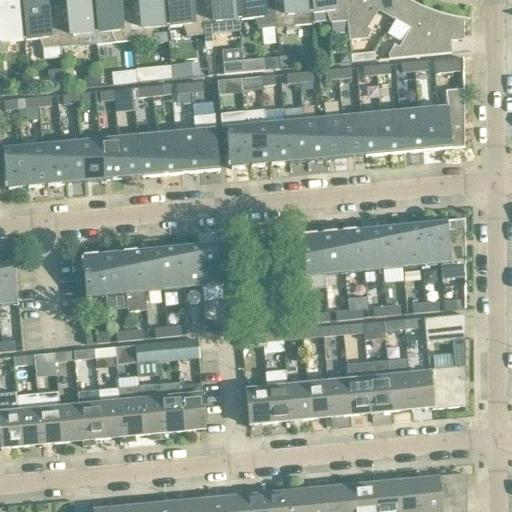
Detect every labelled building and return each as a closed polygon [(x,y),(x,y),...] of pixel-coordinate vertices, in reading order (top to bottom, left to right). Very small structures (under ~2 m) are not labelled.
[(69,7),(57,8),(61,49),(79,47),(97,46),(92,0),(81,0),(68,1),(69,7)] [(115,44),(132,42),(129,2),(117,3),(116,0),(92,0),(97,46),(115,44)] [(152,29),(167,28),(164,0),(140,0),(141,0),(129,2),(132,42),(150,41),(152,29)] [(164,0),(167,28),(182,27),(186,37),(204,35),(200,0),(164,0)] [(200,0),(204,35),(206,51),(212,51),(214,35),(240,32),(239,21),(236,0),(200,0)] [(258,30),(276,29),(273,0),(236,0),(239,21),(254,20),(258,30)] [(311,25),(310,15),(309,0),(273,0),(276,29),(311,25)] [(309,0),(310,15),(325,13),(330,24),(347,22),(349,41),(345,0),(309,0)] [(345,0),(349,41),(367,40),(371,32),(367,30),(378,11),(394,20),(405,0),(345,0)] [(413,4),(406,0),(405,0),(394,20),(410,30),(399,48),(394,46),(388,56),(389,60),(451,54),(450,42),(463,41),(463,21),(469,22),(470,20),(461,19),(453,18),(445,16),(437,13),(430,11),(429,11),(421,7),(413,4)] [(44,3),(20,6),(24,42),(39,40),(43,51),(44,61),(62,59),(61,49),(57,8),(45,9),(44,3)] [(0,54),(7,54),(9,43),(24,42),(20,6),(0,7),(0,54)] [(344,53),(340,58),(340,65),(351,64),(351,56),(350,53),(344,53)] [(363,63),(375,61),(374,53),(362,55),(363,63)] [(363,63),(362,55),(351,56),(351,64),(363,63)] [(295,56),(279,57),(280,69),(296,67),(295,56)] [(434,75),(463,73),(463,59),(433,62),(434,75)] [(243,62),(244,74),(264,72),(263,60),(243,62)] [(224,76),(244,74),(243,62),(223,64),(224,76)] [(199,63),(185,65),(186,79),(200,77),(199,63)] [(428,72),(427,63),(414,64),(415,73),(428,72)] [(415,73),(414,64),(401,65),(402,74),(415,73)] [(390,75),(389,66),(376,67),(377,77),(390,75)] [(377,77),(376,67),(363,69),(364,78),(377,77)] [(351,79),(351,70),(337,71),(338,80),(351,79)] [(338,80),(337,71),(324,72),(325,81),(338,80)] [(135,72),(127,73),(128,85),(136,84),(135,72)] [(313,83),(312,74),(299,75),(300,84),(313,83)] [(300,84),(299,75),(286,76),(287,85),(300,84)] [(100,76),(84,77),(85,88),(101,86),(100,76)] [(275,86),(274,77),(261,78),(262,88),(275,86)] [(262,88),(261,78),(248,80),(249,89),(262,88)] [(64,80),(49,82),(50,92),(65,90),(64,80)] [(242,89),(241,80),(228,82),(229,91),(242,89)] [(203,93),(202,84),(189,85),(190,94),(203,93)] [(190,94),(189,85),(176,86),(177,95),(190,94)] [(165,97),(164,88),(151,89),(152,98),(165,97)] [(152,98),(151,89),(138,90),(139,99),(152,98)] [(447,108),(437,109),(441,151),(464,149),(464,90),(445,92),(447,108)] [(126,100),(126,91),(113,92),(113,101),(126,100)] [(113,101),(113,92),(100,94),(100,103),(113,101)] [(88,104),(87,95),(75,96),(76,105),(88,104)] [(76,105),(75,96),(61,97),(62,106),(76,105)] [(51,107),(50,98),(37,100),(38,109),(51,107)] [(38,109),(37,100),(24,101),(25,110),(38,109)] [(18,111),(17,101),(4,103),(5,112),(18,111)] [(437,109),(418,110),(422,153),(441,151),(437,109)] [(404,154),(422,153),(418,110),(400,112),(404,154)] [(264,112),(244,113),(249,169),(269,167),(265,125),(264,112)] [(385,156),(404,154),(400,112),(381,114),(385,156)] [(225,128),(228,155),(227,155),(228,168),(229,168),(229,170),(231,170),(231,171),(249,169),(244,113),(220,115),(221,128),(225,128)] [(381,114),(361,116),(365,158),(385,156),(381,114)] [(193,118),(195,131),(199,174),(219,172),(214,115),(213,116),(193,118)] [(365,158),(361,116),(342,117),(346,159),(365,157),(365,158)] [(342,117),(322,119),(326,161),(346,159),(342,117)] [(322,119),(303,121),(307,162),(326,161),(322,119)] [(303,121),(284,123),(288,164),(307,162),(303,121)] [(284,164),(288,164),(284,123),(265,125),(269,167),(284,165),(284,164)] [(199,174),(195,131),(176,133),(180,175),(199,174)] [(161,177),(180,175),(176,133),(157,135),(161,177)] [(161,177),(157,135),(138,137),(142,178),(142,179),(161,177)] [(122,180),(142,178),(138,137),(118,139),(122,180)] [(122,180),(118,139),(99,140),(103,182),(122,180)] [(103,182),(99,140),(80,142),(84,183),(95,182),(103,182)] [(61,144),(65,185),(84,183),(80,142),(61,144)] [(61,144),(42,146),(46,188),(61,186),(65,185),(61,144)] [(42,146),(22,148),(26,190),(46,188),(42,146)] [(26,190),(22,148),(2,150),(4,176),(5,189),(6,189),(6,191),(8,191),(8,192),(26,190)] [(436,224),(440,266),(442,281),(464,279),(465,279),(464,221),(436,224)] [(417,226),(421,268),(440,266),(436,224),(418,225),(418,226),(417,226)] [(400,228),(404,269),(421,268),(417,226),(400,228)] [(379,230),(383,271),(404,269),(400,228),(379,230)] [(360,232),(364,273),(383,271),(379,230),(360,232)] [(341,232),(345,275),(364,273),(360,232),(355,232),(355,231),(341,232)] [(320,234),(324,277),(345,275),(341,232),(320,234)] [(324,277),(320,234),(303,236),(303,237),(301,237),(301,239),(300,239),(301,252),(302,252),(305,277),(301,278),(302,291),(325,289),(324,277)] [(218,244),(198,246),(202,288),(222,286),(222,287),(218,244)] [(183,290),(202,288),(198,246),(179,248),(179,249),(183,290)] [(179,249),(160,250),(164,292),(183,290),(179,249)] [(145,294),(164,292),(160,250),(141,252),(145,294)] [(136,252),(121,253),(127,310),(127,313),(146,311),(145,294),(141,252),(136,253),(136,252)] [(121,253),(101,255),(105,298),(106,312),(127,310),(121,253)] [(105,298),(101,255),(83,257),(84,258),(82,258),(82,260),(81,260),(82,273),(83,273),(85,299),(95,298),(105,298)] [(17,307),(18,306),(14,263),(0,264),(0,307),(17,306),(17,307)] [(445,312),(458,311),(457,302),(443,303),(445,312)] [(438,304),(425,305),(426,314),(439,313),(438,304)] [(426,314),(425,305),(412,306),(413,315),(426,314)] [(387,317),(400,316),(399,307),(386,308),(387,317)] [(374,319),(387,317),(386,308),(373,310),(374,319)] [(349,321),(362,320),(361,311),(348,312),(349,321)] [(336,322),(349,321),(348,312),(335,313),(336,322)] [(317,324),(329,323),(328,314),(316,315),(317,324)] [(425,332),(465,329),(465,316),(424,320),(425,332)] [(416,321),(403,322),(404,331),(417,330),(416,321)] [(404,331),(403,322),(390,323),(391,332),(404,331)] [(206,335),(219,333),(218,324),(205,325),(206,335)] [(385,341),(383,324),(363,326),(364,335),(365,343),(385,341)] [(192,327),(193,336),(206,335),(205,325),(192,327)] [(351,336),(364,335),(363,326),(350,327),(351,336)] [(180,328),(167,329),(168,338),(181,337),(180,328)] [(336,337),(335,328),(322,330),(323,339),(336,337)] [(168,338),(167,329),(154,330),(155,339),(168,338)] [(464,341),(465,341),(465,329),(425,332),(426,344),(464,341)] [(303,341),(323,339),(322,330),(302,332),(303,341)] [(130,342),(143,341),(142,331),(129,333),(130,342)] [(302,332),(282,334),(283,342),(303,341),(302,332)] [(117,343),(130,342),(129,333),(116,334),(117,343)] [(282,334),(265,335),(266,344),(283,342),(282,334)] [(96,345),(110,344),(109,335),(96,336),(96,345)] [(240,337),(241,350),(267,347),(265,335),(240,337)] [(196,341),(175,343),(176,352),(177,352),(177,357),(198,355),(196,341)] [(1,345),(2,354),(15,353),(14,343),(1,345)] [(158,354),(176,352),(175,343),(155,345),(157,362),(159,361),(158,354)] [(155,345),(135,347),(136,364),(157,362),(155,345)] [(135,347),(115,349),(116,366),(136,364),(135,347)] [(432,409),(432,411),(466,408),(465,348),(454,349),(455,369),(429,371),(428,371),(428,375),(429,375),(432,409)] [(95,360),(108,359),(107,350),(94,351),(95,360)] [(95,360),(94,351),(87,352),(73,353),(74,362),(95,360)] [(67,363),(66,354),(54,355),(54,364),(67,363)] [(54,364),(54,355),(41,356),(41,365),(54,364)] [(23,358),(13,359),(14,368),(34,366),(33,357),(23,358)] [(407,361),(387,363),(392,413),(412,411),(409,377),(407,361)] [(387,363),(367,365),(371,414),(392,413),(387,363)] [(367,365),(346,366),(348,382),(351,416),(371,414),(367,365)] [(285,372),(265,374),(266,384),(270,424),(290,422),(287,388),(285,372)] [(409,377),(412,411),(432,409),(429,375),(428,375),(409,377)] [(348,382),(327,384),(331,418),(351,416),(348,382)] [(159,386),(164,434),(184,432),(180,387),(180,384),(159,386)] [(266,384),(245,386),(245,392),(249,426),(270,424),(266,384)] [(327,384),(307,386),(310,420),(331,418),(327,384)] [(201,385),(180,387),(184,432),(205,430),(201,385)] [(164,434),(159,386),(139,388),(143,436),(152,435),(152,441),(159,441),(164,441),(164,434)] [(307,386),(287,388),(290,422),(310,420),(307,386)] [(118,390),(122,433),(123,438),(123,445),(129,444),(135,443),(135,437),(143,436),(139,388),(118,390)] [(102,440),(123,438),(122,433),(118,390),(98,392),(102,440)] [(98,392),(78,394),(79,408),(82,442),(83,448),(87,448),(94,447),(93,441),(102,440),(98,392)] [(21,448),(17,398),(16,394),(0,395),(0,447),(0,450),(21,448)] [(57,394),(37,396),(42,446),(62,444),(59,410),(57,394)] [(37,396),(17,398),(21,448),(42,446),(37,396)] [(82,442),(79,408),(59,410),(62,444),(82,442)] [(438,478),(439,491),(466,488),(466,476),(466,475),(438,478)] [(441,511),(440,503),(439,491),(438,478),(437,478),(438,480),(416,482),(418,511),(441,511)] [(418,511),(416,482),(395,485),(397,511),(418,511)] [(375,511),(397,511),(395,485),(373,487),(375,511)] [(375,511),(373,487),(352,489),(353,511),(375,511)] [(466,500),(466,488),(439,491),(440,503),(466,500)] [(332,511),(353,511),(352,489),(330,491),(332,511)] [(332,511),(330,491),(309,493),(310,511),(332,511)] [(288,511),(310,511),(309,493),(287,495),(288,511)] [(288,511),(287,495),(266,497),(266,511),(288,511)] [(245,511),(266,511),(266,497),(244,499),(245,511)] [(245,511),(244,499),(223,501),(223,511),(245,511)] [(440,503),(441,511),(466,511),(466,500),(440,503)] [(202,511),(223,511),(223,501),(201,503),(202,511)] [(202,511),(201,503),(180,505),(180,511),(202,511)]
